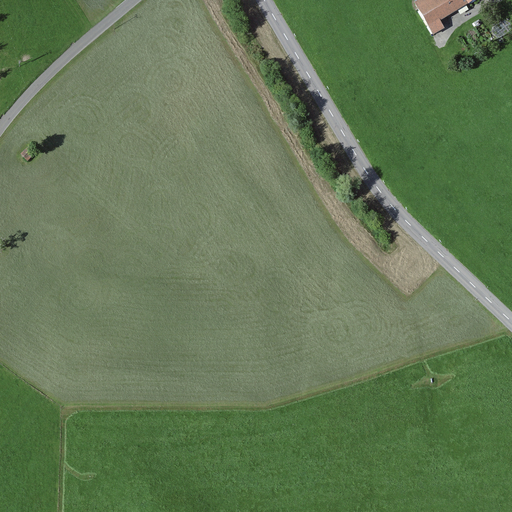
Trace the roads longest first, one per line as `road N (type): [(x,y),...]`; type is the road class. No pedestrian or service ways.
road 1 (tertiary): [(511,321),(383,195),(264,0)]
road 2 (unclassified): [(137,0),(0,129)]
